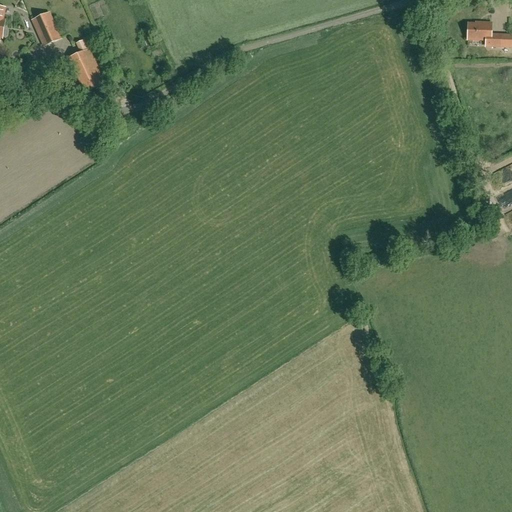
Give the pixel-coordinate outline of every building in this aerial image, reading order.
[(0,37),(2,38),(2,37),(5,38),(7,36),(8,32),(7,30),(4,29),(5,21),(3,21),(5,8),(0,7),(0,37)] [(45,47),(60,40),(49,14),(34,21),(45,47)] [(468,24),(468,40),(485,41),(485,47),(488,47),(501,48),(511,48),(511,36),(511,35),(501,36),(491,35),(491,24),(476,23),(477,24),(468,24)] [(86,94),(106,84),(89,49),(70,58),(86,94)] [(7,59),(0,68),(0,76),(12,85),(23,70),(7,59)] [(2,85),(0,88),(0,92),(4,95),(9,90),(2,85)]
